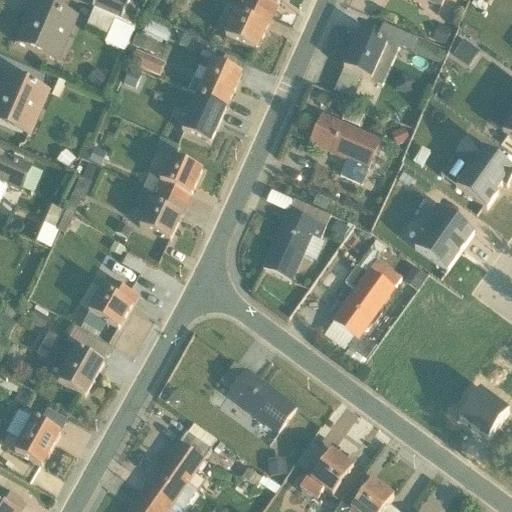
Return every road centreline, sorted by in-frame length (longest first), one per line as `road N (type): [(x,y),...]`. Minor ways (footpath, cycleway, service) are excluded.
road 1 (residential): [(201,283),(511,511)]
road 2 (residential): [(325,0),(201,283)]
road 3 (residential): [(201,283),(72,511)]
